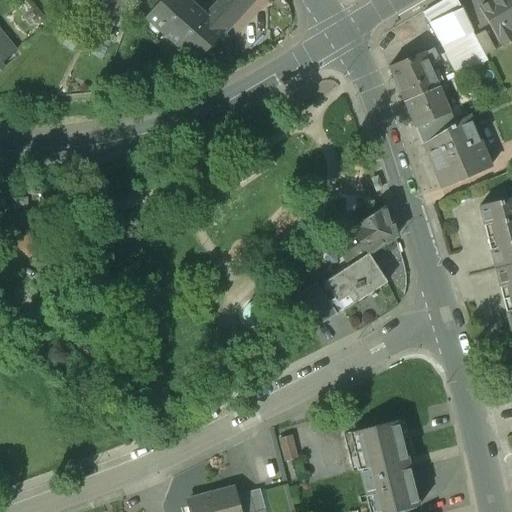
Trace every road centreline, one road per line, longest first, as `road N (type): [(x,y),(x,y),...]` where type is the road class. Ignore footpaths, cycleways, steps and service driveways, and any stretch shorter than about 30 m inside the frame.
road 1 (residential): [(20,511),(241,422),(447,318)]
road 2 (tertiary): [(0,150),(79,149),(153,135),(341,32)]
road 3 (secondary): [(447,318),(373,96),(341,32)]
road 4 (secondary): [(494,511),(447,318)]
